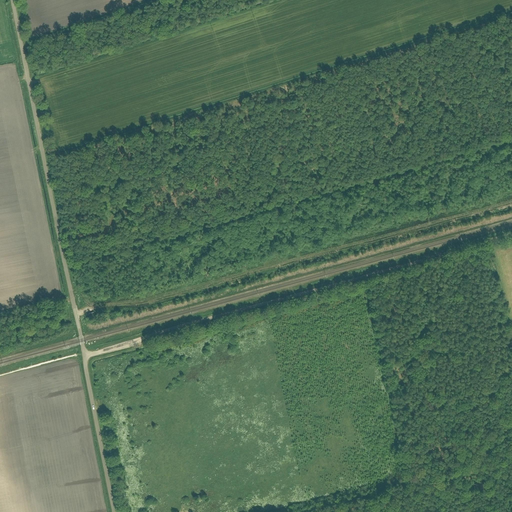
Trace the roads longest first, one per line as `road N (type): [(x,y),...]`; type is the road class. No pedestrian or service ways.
road 1 (unclassified): [(114,511),(12,0)]
road 2 (track): [(511,204),(130,308),(75,312)]
road 3 (track): [(511,235),(85,355)]
